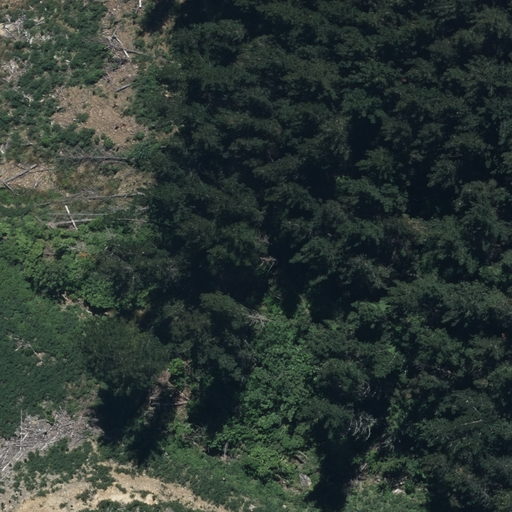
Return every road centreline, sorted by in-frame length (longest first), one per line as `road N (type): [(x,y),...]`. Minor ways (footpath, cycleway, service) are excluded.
road 1 (track): [(368,511),(211,255),(186,87),(156,0)]
road 2 (track): [(34,511),(111,472),(172,511)]
